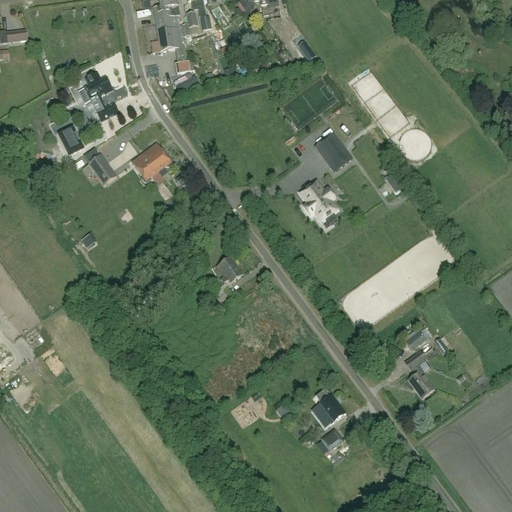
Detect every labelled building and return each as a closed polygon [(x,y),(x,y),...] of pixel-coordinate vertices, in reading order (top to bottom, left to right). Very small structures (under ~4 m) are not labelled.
[(177,18),(171,19),(169,10),(170,9),(168,0),(159,0),(161,8),(153,9),(160,53),(176,51),(178,65),(178,66),(179,76),(191,74),(189,64),(186,64),(184,49),(183,50),(179,28),(178,28),(177,18)] [(171,19),(177,18),(180,17),(177,0),(168,0),(170,9),(169,10),(171,19)] [(193,12),(198,12),(196,0),(187,0),(188,4),(192,3),(193,12)] [(196,0),(198,12),(203,11),(201,2),(205,1),(204,0),(196,0)] [(260,2),(259,0),(244,0),(239,4),(248,17),(253,14),(254,9),(253,3),(260,2)] [(190,30),(198,29),(196,15),(188,16),(190,30)] [(201,20),(201,23),(203,33),(211,31),(210,22),(209,19),(201,20)] [(192,42),(188,26),(182,27),(185,39),(186,39),(187,43),(192,42)] [(0,46),(9,45),(28,43),(27,33),(8,35),(0,35),(0,46)] [(305,44),(299,48),(309,62),(315,58),(305,44)] [(102,77),(109,75),(107,68),(99,71),(102,77)] [(105,96),(113,92),(106,78),(101,80),(98,74),(86,81),(89,86),(84,89),(92,103),(101,98),(103,97),(102,96),(104,95),(105,96)] [(190,84),(194,92),(201,88),(198,80),(190,84)] [(102,122),(119,113),(114,104),(106,108),(101,98),(92,103),(102,122)] [(84,150),(72,128),(58,135),(69,157),(84,150)] [(333,136),(318,147),(337,173),(352,161),(333,136)] [(170,161),(168,160),(156,145),(143,155),(148,162),(149,161),(159,174),(166,169),(169,169),(172,167),(173,164),(170,161)] [(148,162),(143,155),(132,163),(143,178),(143,181),(145,184),(148,185),(151,182),(152,180),(159,174),(149,161),(148,162)] [(117,179),(101,158),(89,167),(104,188),(117,179)] [(188,182),(183,175),(175,181),(180,188),(188,182)] [(317,183),(301,195),(306,202),(308,205),(304,208),(311,217),(315,215),(321,223),(337,211),(331,203),(335,200),(328,190),(324,193),(317,183)] [(89,250),(95,246),(90,237),(83,241),(89,250)] [(230,259),(217,269),(224,279),(221,282),(222,283),(212,290),(219,299),(217,300),(220,305),(229,299),(226,295),(229,293),(224,286),(229,282),(231,285),(243,277),(230,259)] [(406,345),(412,352),(426,342),(420,334),(406,345)] [(448,352),(440,341),(435,344),(443,355),(448,352)] [(417,376),(417,377),(409,382),(423,400),(435,391),(418,368),(427,361),(421,353),(404,365),(410,373),(414,371),(417,376)] [(346,415),(332,397),(318,407),(332,426),(346,415)] [(345,443),(337,431),(322,442),(330,454),(345,443)]
